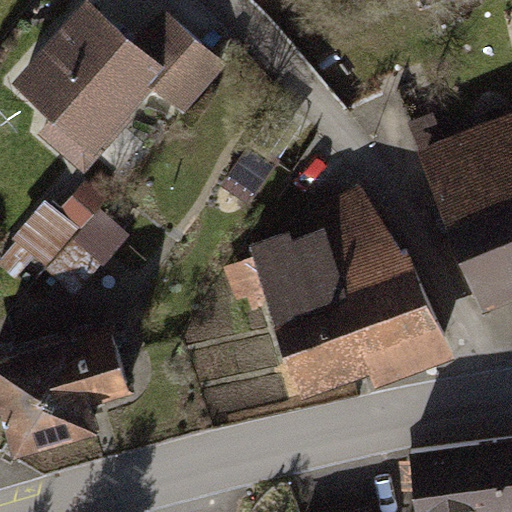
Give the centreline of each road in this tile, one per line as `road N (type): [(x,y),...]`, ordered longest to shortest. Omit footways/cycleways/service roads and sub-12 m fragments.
road 1 (residential): [(499,397),(430,258),(330,115),(221,0)]
road 2 (residential): [(499,397),(49,511)]
